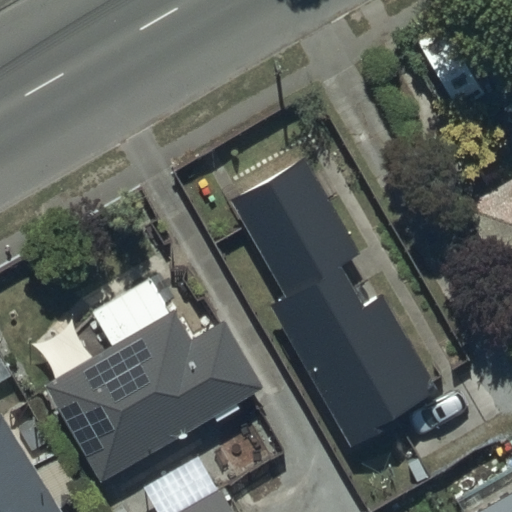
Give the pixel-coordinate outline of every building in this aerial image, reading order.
[(362,241),(302,141),(225,187),(282,282),(263,294),(342,426),(432,373),(376,279),(357,290),(337,256),(362,241)] [(511,162),(458,194),(511,286),(511,162)] [(33,334),(51,366),(40,372),(97,470),(132,450),(145,474),(189,448),(176,424),(210,405),(214,411),(238,397),(234,391),(261,376),(222,307),(181,330),(147,270),(90,303),(107,334),(86,346),(68,314),(33,334)] [(66,511),(0,405),(0,511),(66,511)] [(511,511),(511,466),(455,501),(459,507),(451,511),(511,511)] [(247,511),(224,471),(150,511),(247,511)]
